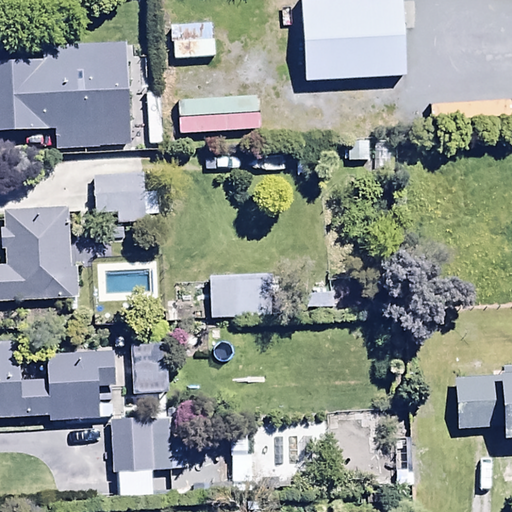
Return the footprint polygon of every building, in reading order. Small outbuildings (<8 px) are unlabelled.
[(396,0),(353,0),(298,3),(303,82),(401,77),(396,0)] [(210,27),(168,28),(169,48),(172,48),(173,67),(212,65),(210,27)] [(41,67),(0,67),(0,136),(53,136),(53,152),(129,151),(127,49),(41,50),(41,67)] [(256,117),(177,121),(178,140),(257,136),(256,117)] [(142,181),(92,181),(92,220),(116,220),(116,227),(143,227),(142,181)] [(68,215),(2,216),(3,233),(0,233),(0,256),(4,256),(4,270),(0,269),(0,306),(79,306),(78,271),(69,271),(68,215)] [(261,280),(208,282),(209,325),(263,323),(261,280)] [(0,427),(96,426),(96,403),(112,403),(111,359),(43,360),(44,387),(17,387),(16,342),(0,342),(0,427)] [(511,368),(501,369),(501,384),(452,385),(454,437),(500,435),(501,447),(511,446),(511,368)] [(168,424),(109,425),(110,480),(114,480),(114,505),(151,504),(151,477),(169,476),(168,424)] [(255,460),(230,460),(230,490),(255,490),(255,460)]
